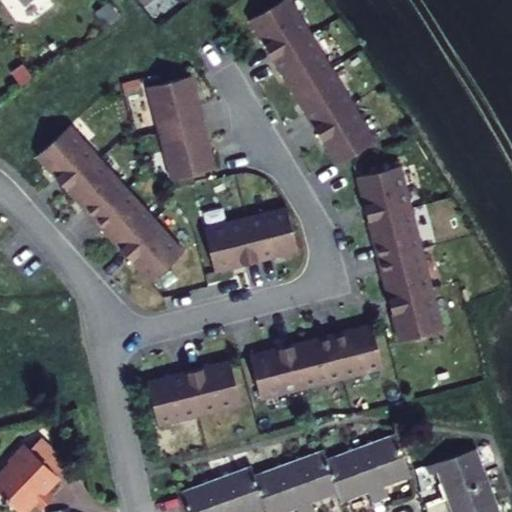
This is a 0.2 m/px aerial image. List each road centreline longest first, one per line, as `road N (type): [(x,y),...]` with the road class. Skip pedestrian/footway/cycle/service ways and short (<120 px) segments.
road 1 (residential): [(103,342),(328,284),(331,230),(225,55)]
road 2 (residential): [(103,342),(80,276),(0,180)]
road 3 (residential): [(140,511),(103,342)]
